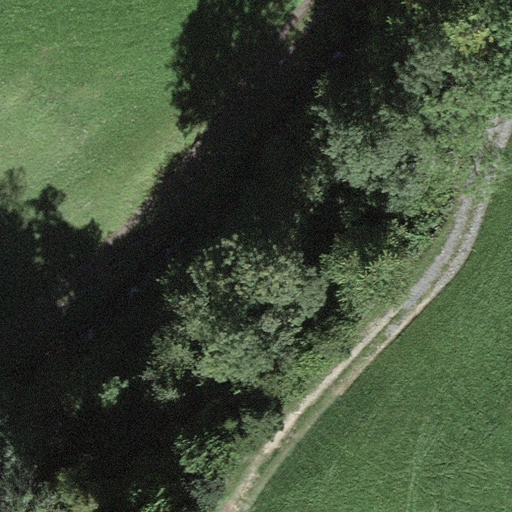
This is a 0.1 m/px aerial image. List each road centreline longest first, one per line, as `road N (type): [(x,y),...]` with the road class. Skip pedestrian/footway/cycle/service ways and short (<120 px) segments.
road 1 (track): [(511,103),(500,115),(449,258),(345,368),(240,511)]
road 2 (track): [(322,0),(186,176),(118,247),(0,343)]
